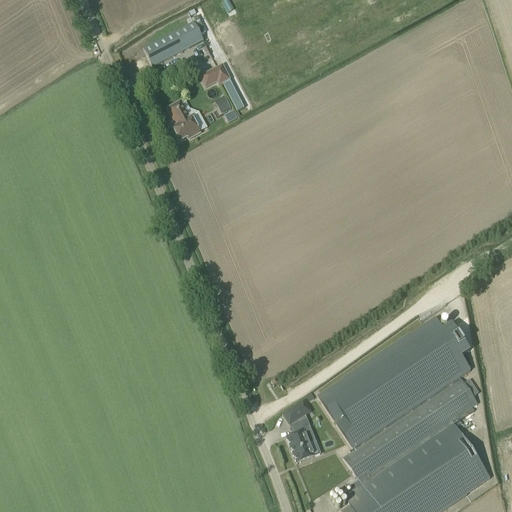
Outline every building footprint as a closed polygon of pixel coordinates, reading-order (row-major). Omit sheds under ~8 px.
[(264,9),(251,16),(253,5),(246,3),(248,0),(231,0),(206,13),(210,23),(211,23),(222,45),(223,44),(247,92),(255,94),(252,87),(249,85),(257,81),(260,64),(249,62),(253,60),(252,57),(264,51),(294,16),(294,14),(289,13),(290,11),(267,22),(269,14),(264,9)] [(196,30),(201,28),(198,22),(142,51),(151,69),(202,43),(196,30)] [(210,73),(216,83),(218,87),(229,81),(222,67),(210,73)] [(214,104),(220,116),(230,110),(223,99),(214,104)] [(167,110),(176,127),(171,130),(179,143),(187,139),(188,141),(199,135),(190,118),(188,119),(180,103),(167,110)] [(223,117),(228,126),(237,121),(232,112),(223,117)] [(433,321),(316,399),(351,451),(468,373),(459,360),(469,354),(451,327),(441,333),(433,321)] [(368,478),(476,406),(460,382),(342,460),(357,482),(349,488),(352,494),(370,481),(368,478)] [(281,417),(289,428),(310,414),(302,403),(281,417)] [(489,480),(453,426),(370,481),(352,494),(343,499),(349,508),(342,511),(443,511),(466,497),(465,496),(489,480)] [(307,444),(314,441),(309,430),(285,440),(296,466),(313,459),(307,444)]
